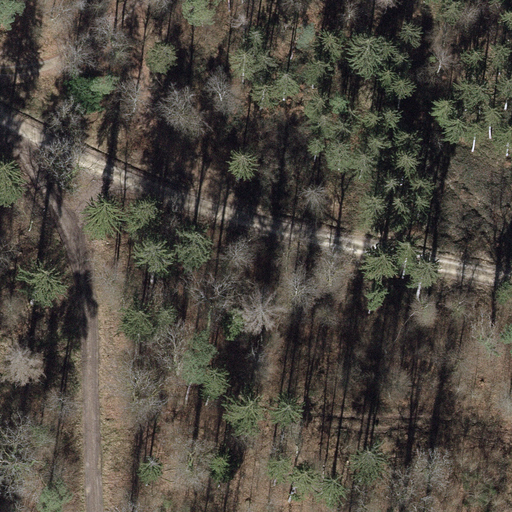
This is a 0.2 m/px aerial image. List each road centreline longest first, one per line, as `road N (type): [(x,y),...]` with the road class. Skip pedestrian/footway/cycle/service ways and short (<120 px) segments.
road 1 (track): [(511,280),(211,211),(0,118)]
road 2 (track): [(96,511),(92,356),(69,224),(8,124)]
road 3 (track): [(235,217),(173,152),(139,86),(129,0)]
road 4 (track): [(0,69),(30,67),(93,42),(128,0)]
